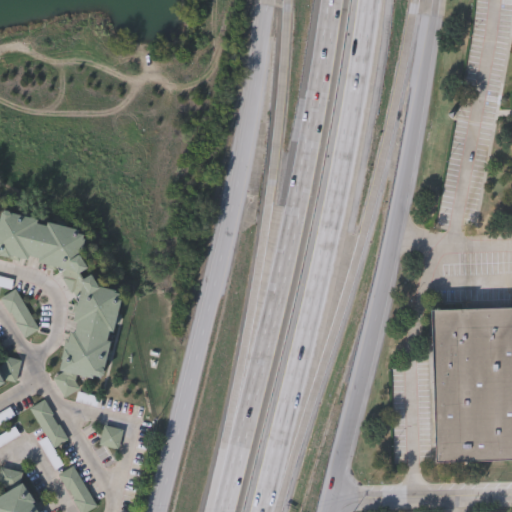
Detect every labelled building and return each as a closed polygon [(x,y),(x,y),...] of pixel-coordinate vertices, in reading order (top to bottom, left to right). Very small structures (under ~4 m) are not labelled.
[(0,255),(0,210),(25,218),(23,225),(46,231),(48,223),(86,232),(76,274),(42,266),(44,258),(18,252),(16,261),(0,255)] [(83,283),(124,293),(117,319),(109,318),(104,341),(111,342),(102,381),(61,371),(69,337),(77,338),(83,313),(74,310),(83,283)] [(25,339),(39,331),(16,291),(2,299),(25,339)] [(429,318),(511,316),(511,470),(434,473),(429,318)] [(0,387),(3,386),(3,381),(17,383),(19,361),(6,360),(5,372),(0,374),(0,387)] [(31,410),(48,439),(40,443),(56,471),(63,467),(54,450),(69,442),(46,401),(31,410)] [(100,445),(119,452),(125,434),(106,427),(100,445)] [(61,475),(78,511),(93,511),(97,510),(77,468),(61,475)] [(0,511),(0,496),(22,483),(39,511),(0,511)]
